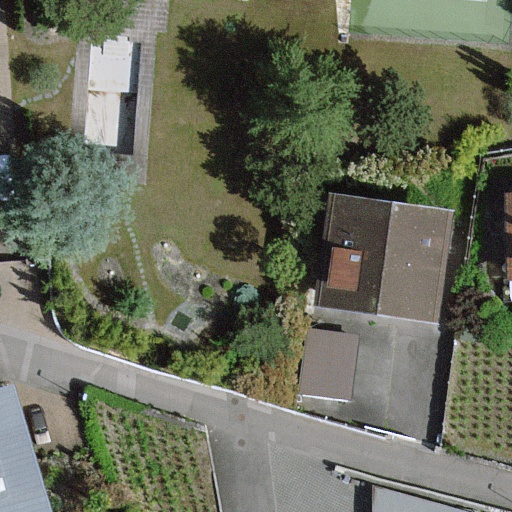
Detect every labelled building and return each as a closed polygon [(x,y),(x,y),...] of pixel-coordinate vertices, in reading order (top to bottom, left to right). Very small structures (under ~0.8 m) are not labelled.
[(511,200),(497,201),(501,290),(511,289),(511,200)] [(432,223),(319,209),(306,314),(419,328),(432,223)] [(307,319),(300,384),(353,390),(360,325),(307,319)] [(0,511),(37,511),(3,397),(0,398),(0,511)] [(445,511),(374,492),(374,511),(445,511)]
